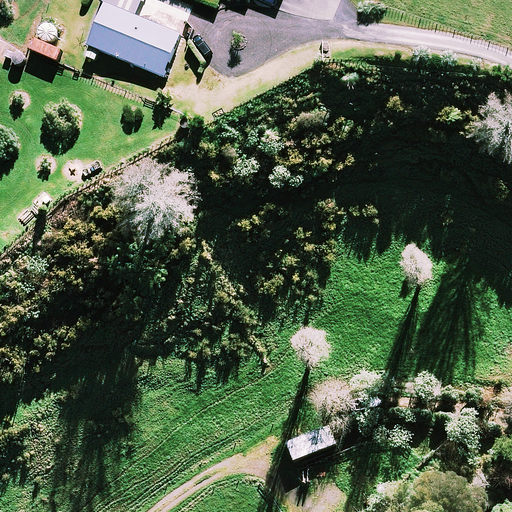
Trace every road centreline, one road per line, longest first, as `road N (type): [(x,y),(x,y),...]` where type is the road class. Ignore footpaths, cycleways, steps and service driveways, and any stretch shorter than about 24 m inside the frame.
road 1 (track): [(142,511),(197,458),(411,434),(468,446),(511,424)]
road 2 (track): [(511,67),(381,32),(245,25)]
